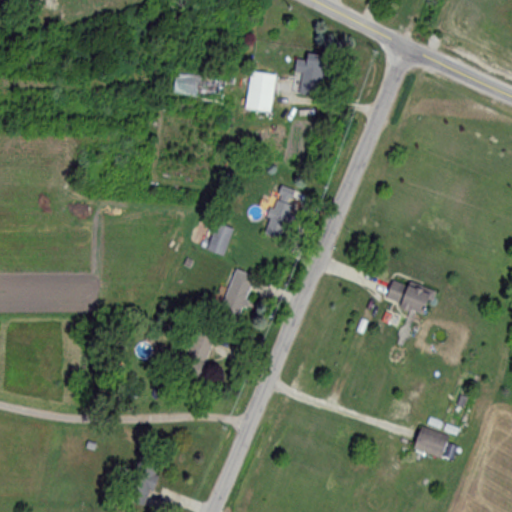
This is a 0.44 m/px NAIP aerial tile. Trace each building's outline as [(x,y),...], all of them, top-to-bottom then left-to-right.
[(301,75),(298,95),(317,99),(323,65),(295,60),(292,73),(301,75)] [(245,110),(270,113),(273,75),(248,73),(245,110)] [(172,95),(222,100),(224,79),(174,74),(172,95)] [(258,233),(279,241),(298,193),(277,185),(258,233)] [(205,249),(222,256),(233,229),(216,223),(205,249)] [(254,278),(234,268),(216,308),(236,317),(254,278)] [(429,292),(390,279),(383,300),(422,313),(429,292)] [(179,362),(194,372),(214,342),(199,332),(179,362)] [(439,458),(445,441),(416,431),(410,448),(439,458)] [(146,507),(158,467),(137,460),(124,500),(146,507)]
